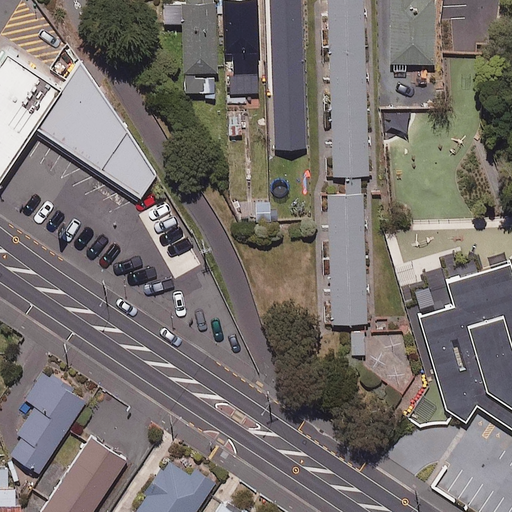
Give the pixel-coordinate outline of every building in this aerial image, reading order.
[(215,95),(215,90),(212,0),(162,0),(163,21),(180,21),(182,90),(204,90),(204,96),(215,95)] [(255,0),(222,0),(224,50),(230,50),(230,72),(258,72),(255,0)] [(301,0),(267,0),(271,67),(297,66),(296,48),(304,48),(301,0)] [(365,322),(361,173),(367,173),(361,0),(326,0),(332,174),(344,173),(344,192),(325,192),(329,323),(365,322)] [(432,60),(432,0),(387,0),(387,61),(395,61),(394,68),(404,68),(404,60),(432,60)] [(446,0),(445,24),(477,26),(475,48),(499,50),(502,0),(446,0)] [(0,166),(29,123),(55,85),(1,49),(0,49),(0,166)] [(55,85),(29,123),(137,193),(151,170),(74,57),(55,85)] [(461,73),(445,74),(446,102),(462,101),(461,73)] [(412,108),(385,109),(386,139),(412,138),(412,108)] [(276,118),(277,136),(307,136),(307,118),(276,118)] [(199,264),(163,199),(133,216),(169,280),(199,264)] [(476,404),(511,428),(511,273),(508,260),(445,279),(452,303),(416,314),(443,407),(465,421),(476,404)] [(393,267),(397,281),(416,276),(412,261),(393,267)] [(427,285),(413,289),(419,306),(432,302),(427,285)] [(363,329),(349,329),(350,352),(364,352),(363,329)] [(86,397),(45,370),(26,398),(35,404),(6,447),(38,469),(86,397)] [(89,511),(125,458),(90,435),(40,511),(89,511)] [(189,473),(167,458),(132,511),(192,511),(214,480),(193,466),(189,473)] [(14,487),(7,487),(8,466),(0,465),(0,503),(13,504),(14,487)] [(244,511),(221,496),(210,511),(244,511)]
